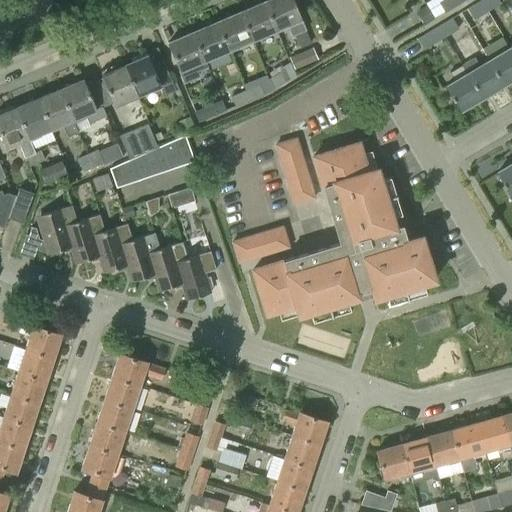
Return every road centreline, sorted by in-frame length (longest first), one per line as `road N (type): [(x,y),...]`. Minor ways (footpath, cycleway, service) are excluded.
road 1 (residential): [(359,393),(102,311)]
road 2 (residential): [(34,511),(102,311)]
road 3 (residential): [(435,169),(331,0)]
road 4 (residential): [(0,74),(176,0)]
road 5 (residential): [(511,386),(410,408),(359,393)]
road 6 (residential): [(511,297),(435,169)]
road 7 (residential): [(319,511),(359,393)]
